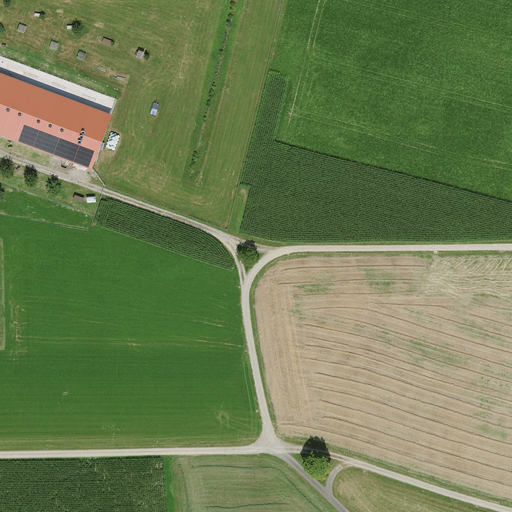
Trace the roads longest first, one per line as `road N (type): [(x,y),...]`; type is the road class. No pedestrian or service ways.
road 1 (track): [(273,450),(245,313),(246,286),(264,259),(290,249),(511,246)]
road 2 (track): [(246,286),(234,246),(222,235),(0,151)]
road 3 (track): [(273,450),(0,454)]
road 4 (track): [(509,511),(357,465),(273,450)]
